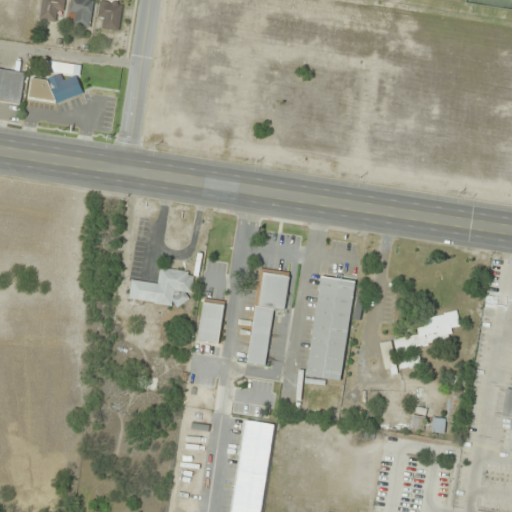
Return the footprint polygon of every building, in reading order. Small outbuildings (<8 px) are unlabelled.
[(66,0),(43,0),(37,15),(57,23),(66,0)] [(94,0),(71,0),(67,23),(89,28),(94,0)] [(99,30),(121,30),(121,2),(99,2),(99,30)] [(0,70),(24,74),(20,103),(0,100),(0,70)] [(67,81),(64,74),(47,79),(55,103),(82,95),(77,77),(67,81)] [(131,281),(129,306),(140,307),(140,302),(190,306),(193,271),(160,268),(159,283),(131,281)] [(263,273),(289,276),(284,309),(259,306),(263,273)] [(321,278),(355,283),(341,382),(307,377),(321,278)] [(205,303),(224,307),(216,343),(197,339),(205,303)] [(380,343),(382,355),(453,343),(450,330),(460,328),(457,312),(423,318),(424,329),(393,334),(394,341),(380,343)] [(421,364),(419,356),(399,361),(401,369),(421,364)] [(164,395),(167,380),(136,374),(134,389),(164,395)] [(463,407),(464,389),(448,388),(448,406),(463,407)] [(511,389),(506,389),(503,417),(511,421),(511,389)]
